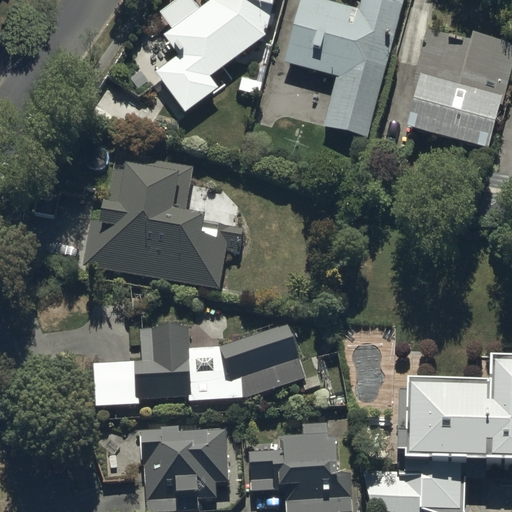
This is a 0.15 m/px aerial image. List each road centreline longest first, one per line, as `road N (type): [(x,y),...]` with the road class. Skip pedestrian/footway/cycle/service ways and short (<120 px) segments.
road 1 (residential): [(0,364),(50,511)]
road 2 (residential): [(87,0),(4,122)]
